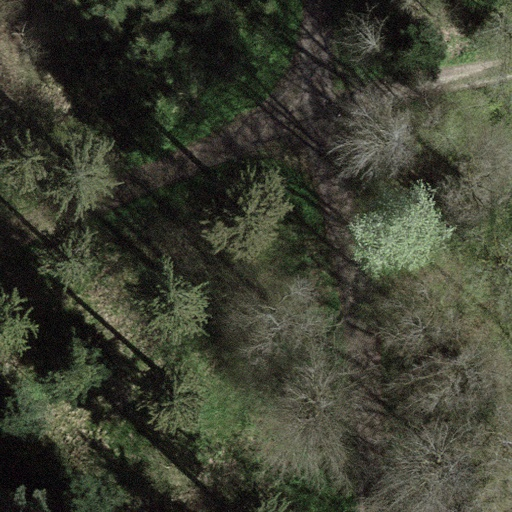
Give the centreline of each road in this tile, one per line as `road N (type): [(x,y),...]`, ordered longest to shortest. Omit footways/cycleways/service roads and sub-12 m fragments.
road 1 (track): [(511,60),(322,114),(0,244)]
road 2 (track): [(381,511),(365,302),(322,114),(329,0)]
